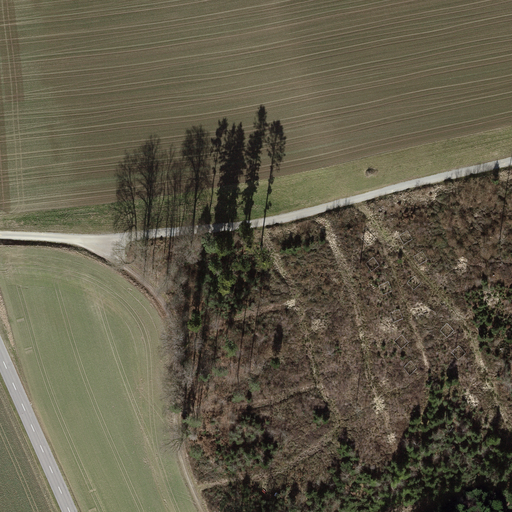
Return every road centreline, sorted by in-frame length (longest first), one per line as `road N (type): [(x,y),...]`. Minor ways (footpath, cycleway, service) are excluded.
road 1 (track): [(0,236),(159,235),(245,225),(511,161)]
road 2 (track): [(79,238),(133,269),(172,316),(176,430),(204,511)]
road 3 (unclassified): [(69,511),(0,347)]
